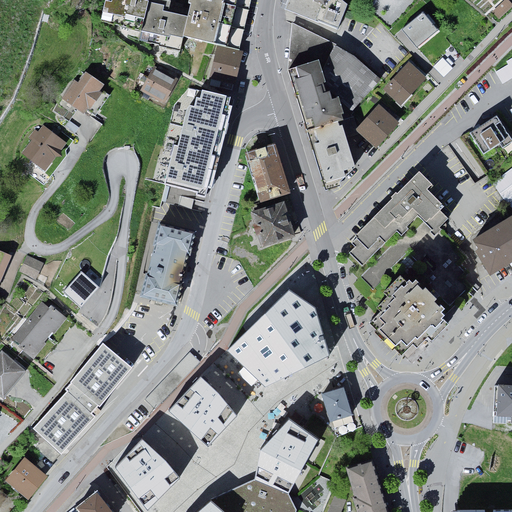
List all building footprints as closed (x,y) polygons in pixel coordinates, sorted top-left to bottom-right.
[(156,0),(101,0),(98,21),(183,40),(189,7),(156,0)] [(240,56),(252,0),(190,0),(189,7),(183,40),(215,50),(240,56)] [(286,0),(284,9),(318,22),(318,20),(338,28),(348,4),(342,0),(286,0)] [(511,3),(508,0),(504,0),(491,12),(498,20),(511,7),(511,3)] [(422,13),(401,30),(417,48),(437,31),(422,13)] [(357,103),(381,76),(356,55),(293,21),(292,59),(318,59),(321,56),(328,79),(357,103)] [(209,78),(234,84),(240,56),(215,50),(209,78)] [(318,59),(289,68),(326,179),(358,169),(328,79),(321,56),(318,59)] [(508,64),(495,72),(500,80),(502,84),(511,78),(511,57),(506,61),(508,64)] [(442,58),(433,67),(443,77),(452,67),(442,58)] [(383,90),(400,107),(426,81),(409,64),(383,90)] [(164,99),(175,76),(151,65),(140,88),(164,99)] [(107,86),(83,68),(62,97),(86,115),(107,86)] [(185,108),(163,186),(208,198),(234,100),(201,90),(185,108)] [(356,131),(376,149),(399,124),(379,106),(356,131)] [(469,133),(483,155),(500,144),(502,148),(511,141),(511,139),(496,115),(469,133)] [(68,139),(45,123),(25,151),(49,167),(68,139)] [(244,152),(260,202),(288,194),(274,143),(244,152)] [(511,201),(511,167),(492,183),(508,204),(511,201)] [(419,177),(343,253),(364,273),(415,221),(432,238),(451,218),(445,212),(428,195),(433,190),(419,177)] [(250,213),(260,247),(294,237),(284,203),(250,213)] [(511,217),(473,241),(478,250),(475,252),(490,277),(511,263),(511,217)] [(179,303),(195,231),(158,222),(139,291),(179,303)] [(0,286),(12,256),(6,254),(0,269),(0,286)] [(27,256),(19,271),(35,279),(44,264),(27,256)] [(97,287),(77,271),(61,290),(81,306),(97,287)] [(381,319),(372,327),(402,357),(421,337),(429,345),(448,325),(439,316),(444,311),(406,274),(389,292),(392,295),(374,313),(381,319)] [(265,387),(330,355),(315,308),(289,289),(246,332),(227,351),(265,387)] [(65,316),(43,297),(11,335),(33,354),(65,316)] [(132,369),(103,342),(33,428),(60,456),(132,369)] [(0,346),(0,395),(1,397),(25,369),(0,346)] [(218,393),(201,377),(168,411),(208,447),(237,416),(218,393)] [(511,384),(497,384),(496,416),(510,417),(510,422),(511,421),(511,384)] [(351,415),(342,387),(320,393),(329,422),(351,415)] [(315,440),(285,417),(255,449),(249,481),(285,495),(315,440)] [(147,510),(180,478),(166,461),(142,439),(115,468),(147,510)] [(50,475),(24,454),(4,479),(30,500),(50,475)] [(383,511),(369,463),(342,471),(353,511),(383,511)] [(292,511),(285,495),(249,481),(213,500),(226,511),(292,511)] [(116,511),(96,486),(73,504),(75,510),(72,511),(116,511)] [(337,495),(329,511),(343,511),(349,500),(337,495)] [(226,511),(213,500),(198,511),(226,511)]
